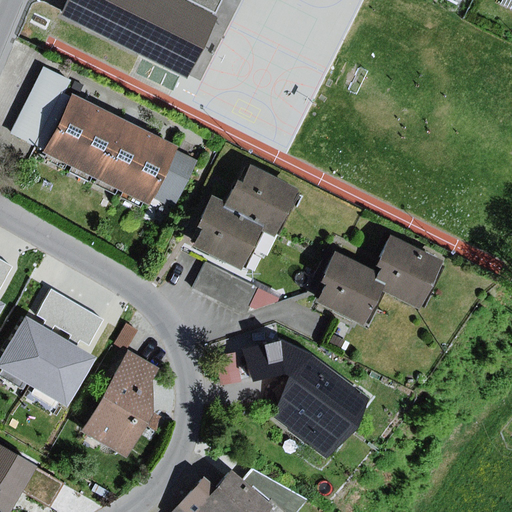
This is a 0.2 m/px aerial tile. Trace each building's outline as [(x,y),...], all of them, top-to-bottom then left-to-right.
[(72,0),(64,17),(188,78),(226,0),(72,0)] [(259,0),(210,113),(239,125),(258,81),(282,91),(262,138),(296,153),(354,19),(326,7),(311,42),(284,31),(297,0),(259,0)] [(37,81),(65,95),(72,81),(44,67),(37,81)] [(65,95),(37,81),(31,94),(67,112),(74,99),(65,95)] [(67,112),(31,94),(25,107),(61,125),(67,112)] [(101,109),(75,96),(74,99),(67,112),(61,125),(54,138),(48,151),(46,155),(72,168),(101,109)] [(61,125),(25,107),(18,120),(54,138),(61,125)] [(126,122),(101,109),(72,168),(97,180),(126,122)] [(54,138),(18,120),(11,134),(48,151),(54,138)] [(153,135),(126,122),(97,180),(124,193),(153,135)] [(178,147),(153,135),(124,193),(149,206),(153,198),(176,151),(178,147)] [(197,162),(176,151),(153,198),(174,209),(197,162)] [(302,191),(254,167),(245,184),(240,181),(228,206),(268,226),(281,233),(302,191)] [(228,206),(214,199),(200,227),(204,229),(195,248),(245,273),(262,238),(268,226),(228,206)] [(384,268),(380,276),(393,282),(387,293),(423,310),(446,263),(392,237),(379,265),(384,268)] [(380,276),(338,254),(324,282),(328,285),(319,303),(369,329),(387,293),(393,282),(380,276)] [(0,289),(12,267),(0,260),(0,289)] [(220,269),(206,262),(193,289),(207,296),(220,269)] [(223,303),(236,277),(220,269),(207,296),(223,303)] [(249,310),(260,288),(236,277),(223,303),(246,315),(249,310)] [(260,288),(249,310),(256,311),(280,302),(281,299),(260,288)] [(51,290),(37,316),(65,331),(79,306),(51,290)] [(104,320),(79,306),(65,331),(90,345),(104,320)] [(0,367),(32,386),(61,336),(29,317),(0,367)] [(126,323),(114,343),(126,350),(138,330),(126,323)] [(326,361),(279,335),(236,346),(247,387),(284,378),(271,421),(333,465),(363,421),(360,419),(367,409),(362,406),(372,394),(326,361)] [(99,358),(61,336),(32,386),(70,408),(99,358)] [(233,350),(214,354),(220,381),(239,377),(233,350)] [(160,371),(129,353),(84,433),(129,460),(156,415),(155,382),(160,371)] [(40,465),(0,441),(0,508),(6,511),(13,511),(24,492),(38,469),(40,465)] [(64,484),(38,469),(24,492),(51,507),(64,484)] [(254,470),(244,480),(270,503),(272,500),(286,511),(297,511),(308,501),(254,470)] [(218,489),(205,478),(173,511),(286,511),(272,500),(270,503),(244,480),(234,471),(218,489)]
